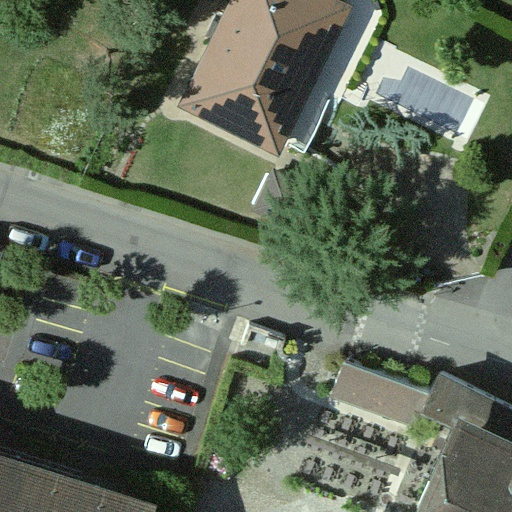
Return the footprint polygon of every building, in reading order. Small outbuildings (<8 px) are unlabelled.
[(346,0),(230,0),(179,104),(280,155),(356,5),(346,0)] [(0,250),(0,283),(10,254),(0,250)] [(433,397),(346,364),(331,399),(414,428),(421,412),(458,428),(461,420),(511,441),(511,409),(441,374),(433,397)] [(420,511),(508,511),(511,505),(511,441),(461,420),(458,428),(420,511)] [(0,511),(18,511),(38,455),(0,443),(0,511)] [(163,511),(168,495),(38,455),(18,511),(163,511)]
